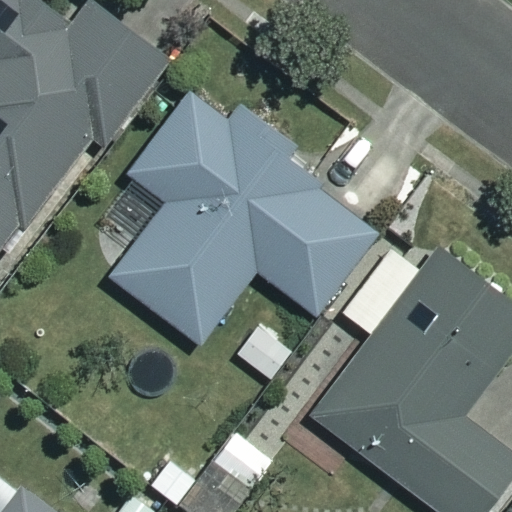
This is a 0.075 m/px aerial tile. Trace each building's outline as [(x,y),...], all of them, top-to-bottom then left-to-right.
[(78,32),(34,0),(0,0),(0,259),(8,266),(101,138),(115,148),(176,65),(97,7),(78,32)] [(241,129),(202,97),(138,177),(177,208),(120,280),(206,349),(266,273),(326,321),(392,237),(287,153),(293,146),(253,114),(241,129)] [(435,278),(401,253),(350,319),(381,343),(321,421),(440,511),(500,511),(511,497),(511,454),(470,422),(511,366),(511,298),(453,254),(435,278)] [(148,334),(119,372),(158,402),(187,364),(148,334)] [(242,436),(187,511),(188,511),(245,511),(281,464),(242,436)] [(18,511),(65,511),(36,490),(18,511)]
